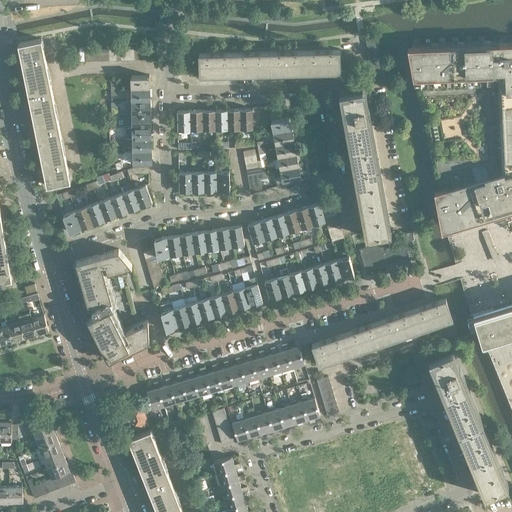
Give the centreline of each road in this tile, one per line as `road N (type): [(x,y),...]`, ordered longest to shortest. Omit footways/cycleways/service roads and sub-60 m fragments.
road 1 (residential): [(168,213),(247,206),(336,179),(321,87),(167,91)]
road 2 (residential): [(82,382),(403,284)]
road 3 (residential): [(263,511),(247,446),(344,414)]
road 4 (tertiary): [(41,256),(2,110)]
road 5 (residential): [(344,414),(331,367),(413,337)]
road 6 (residential): [(41,256),(168,213)]
road 7 (tertiary): [(82,382),(41,256)]
road 8 (residential): [(168,213),(167,91)]
